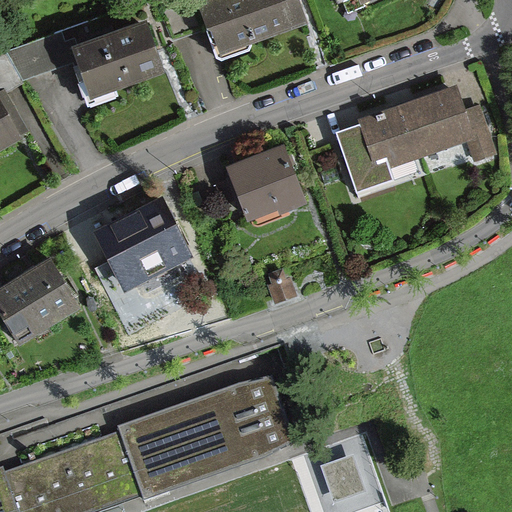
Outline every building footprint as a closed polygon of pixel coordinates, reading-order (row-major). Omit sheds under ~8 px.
[(220,0),(199,8),(218,57),(306,24),(296,0),(220,0)] [(146,27),(70,54),(88,104),(164,77),(146,27)] [(361,122),(378,171),(471,141),(477,157),(496,151),(481,106),(466,111),(459,90),(361,122)] [(0,109),(0,154),(19,144),(0,109)] [(305,203),(284,148),(227,170),(248,225),(305,203)] [(186,252),(161,203),(99,236),(124,284),(186,252)] [(78,311),(51,265),(0,294),(0,323),(15,348),(78,311)] [(272,285),(268,286),(275,305),(298,296),(291,278),(287,279),(284,269),(268,275),(272,285)] [(298,446),(272,375),(119,431),(120,435),(5,477),(3,472),(0,473),(0,511),(103,511),(143,498),(145,502),(298,446)] [(353,455),(321,466),(334,503),(366,492),(353,455)]
